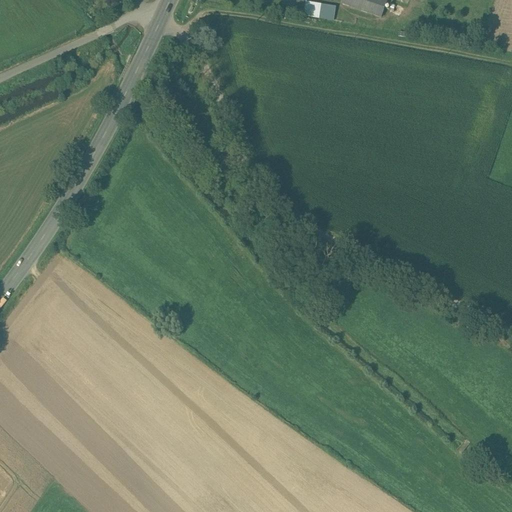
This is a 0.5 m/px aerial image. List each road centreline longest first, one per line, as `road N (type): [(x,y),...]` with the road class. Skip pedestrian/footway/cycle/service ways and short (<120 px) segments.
road 1 (unclassified): [(161,18),(207,71),(242,156),(286,214),(511,334)]
road 2 (secondary): [(0,294),(74,186),(161,18)]
road 3 (unclassified): [(0,79),(126,18),(161,18)]
